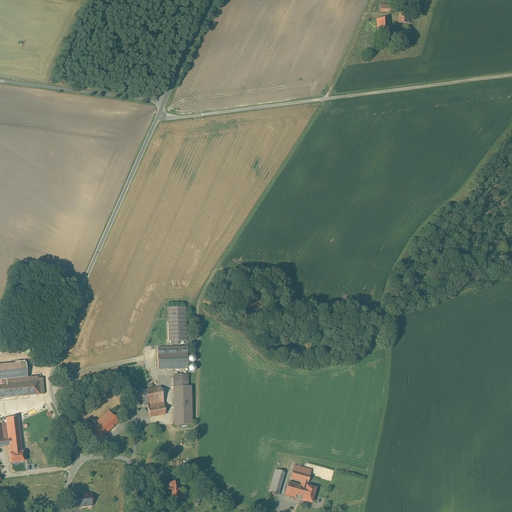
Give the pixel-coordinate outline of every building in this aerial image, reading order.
[(407,7),(399,6),(398,23),(406,23),(407,7)] [(388,19),(376,20),(377,38),(388,38),(388,19)] [(169,341),(186,341),(185,307),(168,308),(169,341)] [(157,348),(158,369),(187,369),(186,347),(157,348)] [(27,382),(25,362),(0,364),(0,380),(1,380),(2,385),(27,382)] [(189,402),(188,402),(187,375),(173,375),(174,412),(189,412),(189,402)] [(0,384),(0,398),(39,394),(37,381),(27,382),(2,385),(0,384)] [(160,387),(145,390),(148,403),(146,403),(149,417),(165,414),(160,387)] [(146,403),(148,403),(145,390),(132,393),(134,405),(146,403)] [(88,430),(98,440),(118,422),(108,411),(88,430)] [(9,453),(22,452),(18,417),(5,419),(6,423),(0,423),(0,446),(5,445),(6,454),(9,453)] [(22,452),(9,453),(10,463),(24,461),(22,452)] [(306,486),(307,483),(311,470),(294,465),(291,478),(302,481),(301,485),(306,486)] [(284,472),(275,469),(268,493),(278,496),(284,472)] [(178,482),(169,483),(171,498),(180,498),(178,482)] [(302,499),(306,486),(301,485),(288,482),(285,495),(302,499)] [(302,499),(302,500),(311,502),(313,496),(314,497),(315,494),(313,494),(315,488),(306,486),(302,499)] [(91,494),(70,496),(71,508),(92,506),(91,494)]
